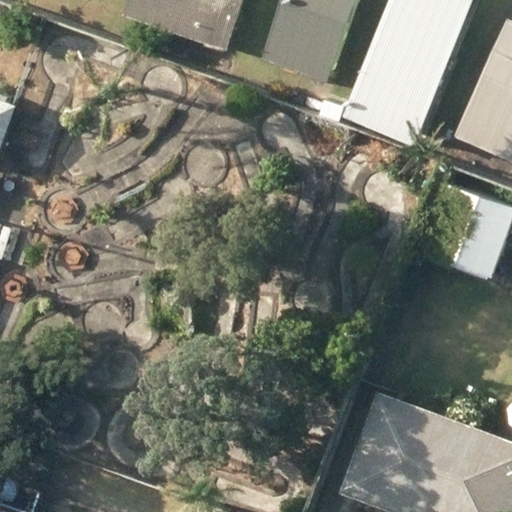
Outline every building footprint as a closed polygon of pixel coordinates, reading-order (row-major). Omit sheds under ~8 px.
[(142,0),(136,18),(242,55),(261,0),(142,0)] [(296,0),(274,62),(340,85),(371,0),(296,0)] [(471,0),(410,0),(369,105),(430,130),(480,3),(471,0)] [(511,34),(467,138),(511,156),(511,34)] [(361,111),(336,103),(331,116),(356,125),(361,111)] [(16,177),(8,212),(39,219),(47,185),(16,177)] [(511,202),(454,182),(429,251),(503,277),(511,252),(511,202)] [(351,504),(372,511),(511,511),(511,448),(388,403),(351,504)]
